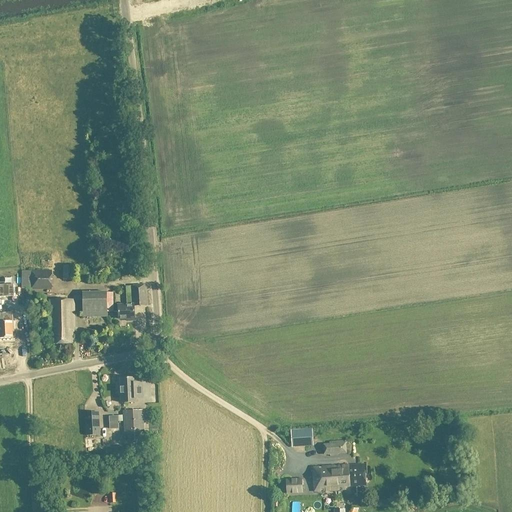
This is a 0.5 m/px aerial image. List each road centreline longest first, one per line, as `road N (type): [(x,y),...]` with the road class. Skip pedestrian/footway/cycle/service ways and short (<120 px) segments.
road 1 (unclassified): [(0,381),(155,346),(123,0)]
road 2 (track): [(155,346),(168,367),(292,455)]
road 3 (track): [(24,376),(34,511)]
